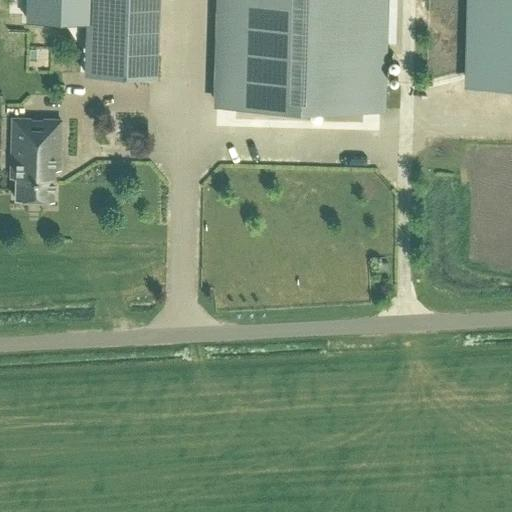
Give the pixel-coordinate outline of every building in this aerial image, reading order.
[(26,0),(26,16),(86,18),(85,73),(158,75),(159,20),(159,0),(26,0)] [(381,108),(383,0),(219,0),(217,103),(381,108)] [(511,0),(471,0),(470,84),(511,85),(511,0)] [(31,119),(13,118),(12,151),(24,152),(23,176),(11,176),(11,177),(16,177),(16,197),(15,197),(15,198),(17,199),(17,198),(52,199),(52,200),(54,200),(54,198),(53,198),(54,169),(59,169),(61,119),(43,119),(42,127),(31,126),(31,119)] [(379,275),(388,275),(388,262),(379,262),(379,275)]
